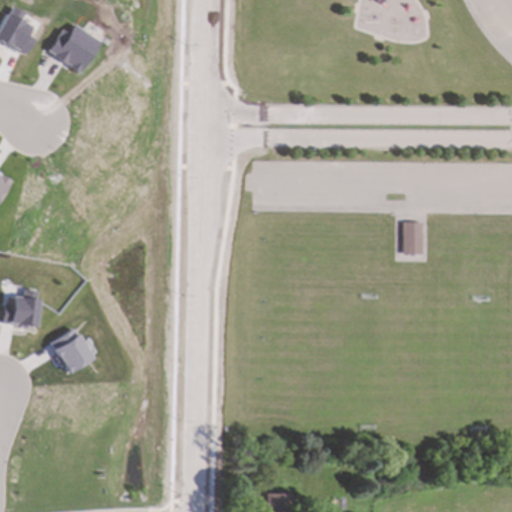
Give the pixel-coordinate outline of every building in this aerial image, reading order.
[(0,194),(8,181),(0,176),(0,194)] [(418,223),(399,223),(399,255),(419,255),(418,223)] [(0,325),(31,328),(35,292),(20,290),(20,298),(8,297),(7,305),(0,304),(0,325)] [(46,343),(63,374),(88,360),(70,329),(46,343)] [(263,511),(286,511),(287,495),(264,494),(263,511)]
